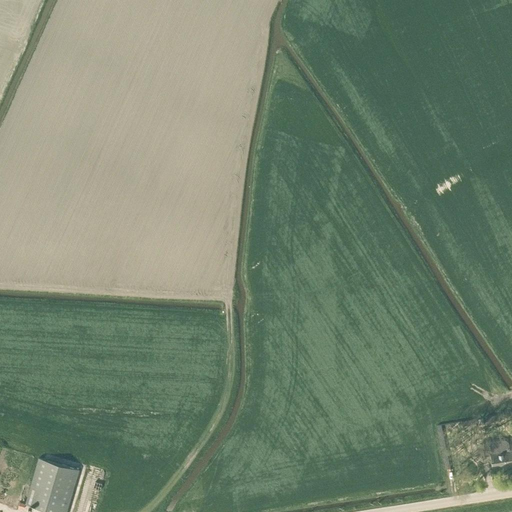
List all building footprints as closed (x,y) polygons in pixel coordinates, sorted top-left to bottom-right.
[(499,423),(498,415),(485,417),(486,425),(499,423)] [(461,421),(463,430),(477,427),(475,419),(461,421)] [(446,469),(450,468),(441,425),(436,426),(446,469)] [(511,463),(511,448),(508,449),(507,443),(502,440),(487,443),(479,444),(481,455),(491,454),(493,467),(511,463)] [(39,458),(25,503),(55,511),(66,511),(79,470),(39,458)]
